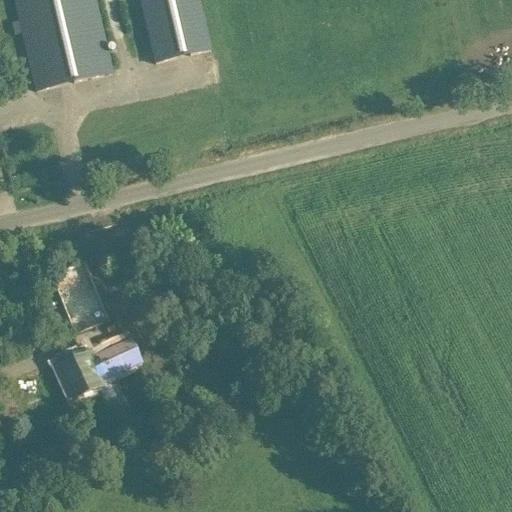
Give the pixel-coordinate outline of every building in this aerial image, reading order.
[(14,0),(32,73),(36,93),(113,76),(95,0),(14,0)] [(140,0),(151,46),(156,66),(211,53),(198,0),(140,0)] [(85,264),(51,276),(58,295),(74,336),(107,323),(125,317),(123,312),(109,274),(92,281),(85,264)] [(143,301),(150,321),(192,307),(185,286),(143,301)] [(155,329),(166,351),(212,329),(201,306),(155,329)] [(73,400),(92,392),(101,387),(98,381),(139,361),(130,342),(89,361),(86,353),(58,366),(73,400)] [(134,398),(125,402),(136,426),(145,421),(134,398)]
